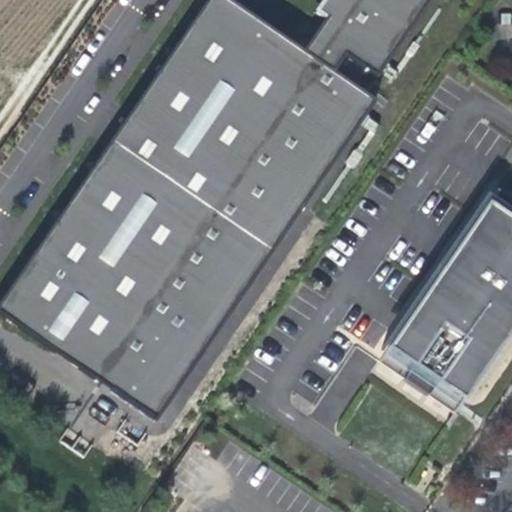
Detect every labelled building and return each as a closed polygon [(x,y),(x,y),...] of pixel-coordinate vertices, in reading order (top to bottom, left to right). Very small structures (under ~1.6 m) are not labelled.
[(331,0),(318,20),(297,51),(221,0),(198,0),(26,254),(136,329),(115,360),(125,368),(108,393),(152,422),(371,102),(353,89),(363,74),(373,80),(427,0),(331,0)] [(318,20),(331,0),(315,0),(307,13),(318,20)] [(386,349),(458,398),(511,318),(511,221),(486,204),(386,349)] [(136,329),(26,254),(0,291),(0,319),(108,393),(125,368),(115,360),(136,329)] [(458,398),(386,349),(377,363),(449,411),(458,398)] [(180,410),(195,383),(184,377),(169,404),(180,410)]
